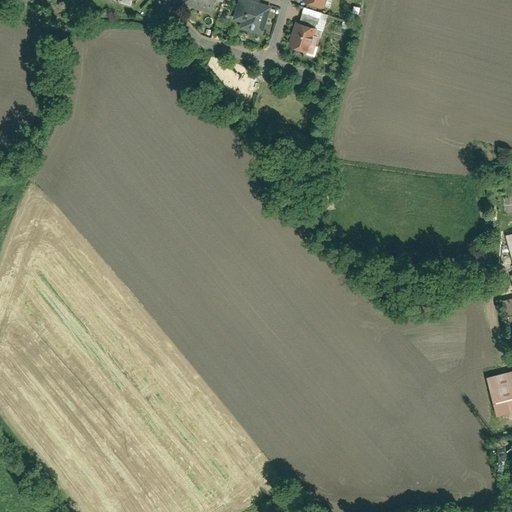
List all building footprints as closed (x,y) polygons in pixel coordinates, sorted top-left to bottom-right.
[(218,0),(185,0),(185,3),(215,13),(218,0)] [(264,35),(274,7),(252,0),(241,0),(235,19),(244,22),(242,27),(264,35)] [(302,23),(317,28),(320,19),(305,14),(302,23)] [(290,47),(309,53),(317,28),(302,23),(298,22),(290,47)] [(511,295),(501,298),(511,339),(511,295)] [(511,368),(486,375),(497,414),(511,410),(511,368)]
